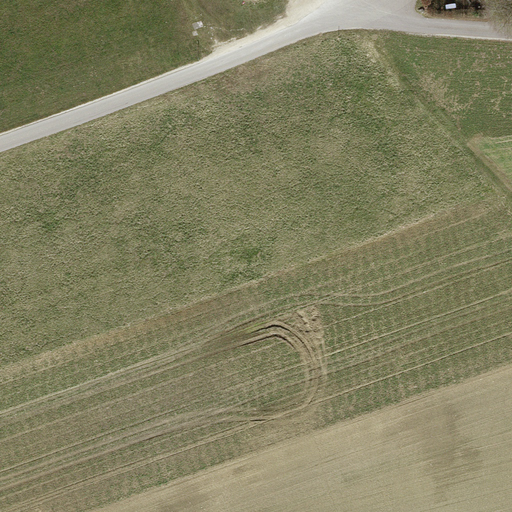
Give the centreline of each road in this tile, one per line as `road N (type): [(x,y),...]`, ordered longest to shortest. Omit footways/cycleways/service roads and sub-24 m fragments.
road 1 (unclassified): [(0,140),(385,0)]
road 2 (track): [(393,0),(511,145)]
